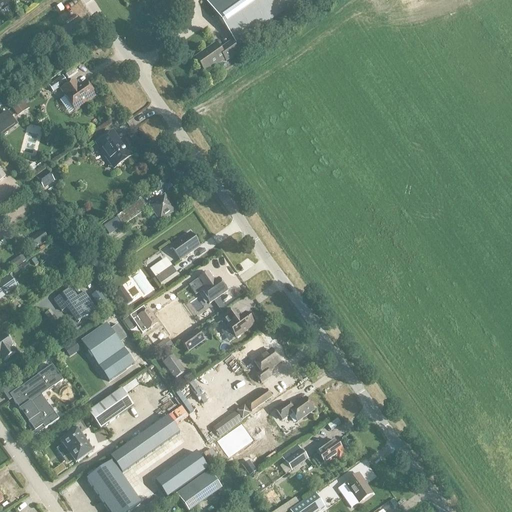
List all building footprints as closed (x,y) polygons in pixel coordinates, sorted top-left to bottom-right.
[(208,0),(206,2),(234,41),(231,43),(219,51),(216,46),(206,53),(205,52),(195,59),(205,74),(225,60),(226,62),(238,53),(233,46),(236,44),(299,0),(208,0)] [(49,87),(53,92),(66,83),(62,77),(49,87)] [(85,83),(80,87),(76,87),(73,82),(62,90),(66,97),(65,98),(74,110),(94,96),(85,83)] [(23,102),(12,109),(16,115),(27,107),(23,102)] [(7,112),(0,117),(0,137),(16,125),(7,112)] [(108,155),(117,167),(132,157),(125,147),(119,146),(111,134),(96,144),(105,157),(108,155)] [(34,163),(27,168),(32,176),(39,171),(36,167),(34,163)] [(46,172),(37,179),(44,189),(44,188),(41,185),(48,180),(43,174),(46,172)] [(174,211),(164,197),(150,207),(160,221),(174,211)] [(141,200),(116,218),(123,227),(148,209),(141,200)] [(46,241),(40,232),(29,240),(35,249),(46,241)] [(9,233),(2,238),(6,243),(12,238),(9,233)] [(171,248),(180,261),(199,247),(190,234),(171,248)] [(99,253),(89,260),(99,275),(110,267),(99,253)] [(22,255),(8,264),(12,270),(26,261),(22,255)] [(172,267),(155,278),(160,285),(176,273),(172,267)] [(208,273),(190,286),(196,294),(200,291),(209,304),(227,292),(218,279),(213,283),(211,280),(212,279),(208,273)] [(0,298),(16,287),(9,277),(0,282),(0,298)] [(70,289),(54,301),(62,312),(67,307),(78,322),(96,309),(84,292),(76,298),(70,289)] [(98,291),(91,296),(100,309),(107,304),(98,291)] [(126,292),(118,297),(125,307),(133,301),(126,292)] [(219,299),(214,302),(221,312),(226,309),(219,299)] [(145,307),(130,317),(142,334),(157,324),(145,307)] [(236,311),(221,322),(226,329),(221,332),(228,342),(235,337),(235,339),(252,327),(244,315),(240,318),(236,311)] [(127,319),(123,322),(130,331),(133,328),(127,319)] [(106,326),(81,343),(98,367),(109,382),(133,365),(123,350),(106,326)] [(196,329),(179,342),(187,353),(196,346),(195,345),(203,339),(196,329)] [(0,356),(4,362),(15,355),(10,348),(13,346),(5,335),(0,338),(0,356)] [(73,342),(63,350),(69,358),(79,351),(73,342)] [(267,372),(280,363),(271,351),(254,363),(261,373),(256,376),(261,384),(271,377),(267,372)] [(168,353),(160,359),(162,362),(161,362),(173,378),(182,372),(168,353)] [(48,408),(40,397),(42,396),(41,395),(53,386),(54,387),(63,381),(59,376),(58,377),(56,374),(57,373),(52,366),(37,376),(38,378),(19,392),(17,390),(10,396),(20,411),(22,410),(25,414),(25,415),(26,417),(27,416),(30,421),(28,422),(35,432),(43,426),(45,429),(45,430),(58,420),(49,407),(48,408)] [(121,390),(88,414),(100,430),(133,407),(121,390)] [(256,398),(257,399),(247,406),(252,412),(271,398),(266,391),(256,398)] [(291,414),(297,423),(314,411),(305,399),(291,409),(287,403),(275,411),(282,421),(291,414)] [(250,416),(244,407),(213,429),(220,438),(250,416)] [(167,418),(110,458),(121,475),(179,434),(167,418)] [(241,425),(217,442),(228,458),(252,441),(241,425)] [(63,446),(57,450),(63,458),(69,454),(75,463),(75,464),(76,464),(91,453),(92,453),(91,452),(77,432),(76,431),(76,432),(61,442),(60,443),(61,443),(63,446)] [(342,453),(343,453),(334,441),(316,453),(317,455),(313,458),(320,467),(324,464),(325,466),(336,458),(339,461),(345,457),(342,453)] [(297,447),(282,457),(292,471),(306,460),(297,447)] [(208,470),(196,453),(155,483),(167,499),(208,470)] [(249,462),(242,466),(246,471),(247,470),(251,475),(256,472),(249,462)] [(128,511),(140,504),(111,463),(87,481),(108,511),(128,511)] [(54,471),(57,476),(66,471),(63,465),(54,471)] [(209,472),(176,495),(187,511),(220,488),(209,472)] [(345,484),(359,504),(372,494),(358,475),(345,484)] [(349,492),(343,496),(350,507),(356,503),(349,492)] [(290,511),(318,511),(324,508),(315,495),(290,511)] [(294,498),(273,511),(286,511),(298,504),(294,498)]
